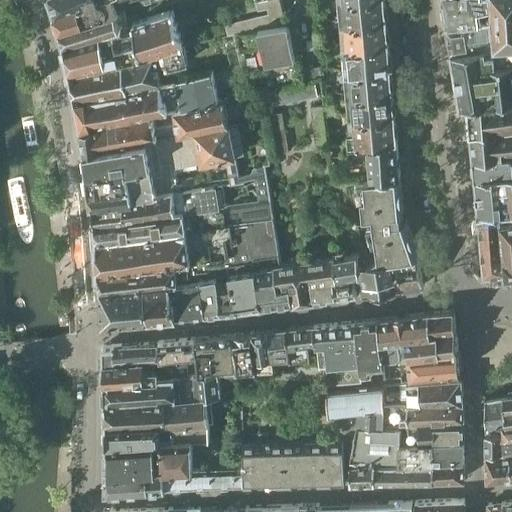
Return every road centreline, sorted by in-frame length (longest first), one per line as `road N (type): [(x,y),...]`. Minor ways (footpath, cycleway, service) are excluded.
road 1 (residential): [(477,489),(88,499)]
road 2 (unclassified): [(472,292),(91,337)]
road 3 (residential): [(91,337),(74,176),(55,65),(34,0)]
road 4 (residential): [(408,0),(440,236),(448,271),(472,292)]
road 5 (residential): [(472,292),(443,155),(424,0)]
road 6 (residential): [(477,489),(472,292)]
road 7 (residential): [(88,499),(91,337)]
